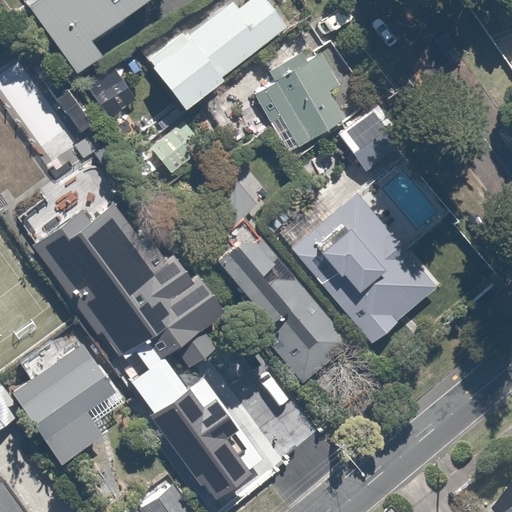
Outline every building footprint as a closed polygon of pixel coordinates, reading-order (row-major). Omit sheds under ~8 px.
[(146,0),(26,0),(73,70),(97,56),(89,41),(146,0)] [(265,0),(244,0),(146,56),(186,110),(288,24),(265,0)] [(511,28),(491,37),(511,67),(511,28)] [(272,79),(250,93),(289,154),(345,113),(331,88),(340,83),(311,44),(265,70),(272,79)] [(376,101),(338,133),(365,172),(406,138),(376,101)] [(284,251),(372,341),(438,286),(357,191),(284,251)] [(80,207),(32,241),(119,357),(146,343),(156,355),(175,345),(190,367),(214,347),(205,327),(224,308),(198,267),(188,270),(170,249),(164,254),(121,196),(88,216),(80,207)] [(207,265),(296,377),(347,343),(255,231),(207,265)] [(79,340),(9,387),(61,460),(107,431),(95,417),(123,397),(79,340)] [(250,402),(224,371),(207,386),(233,416),(250,402)] [(0,387),(0,425),(17,411),(0,387)] [(284,393),(256,416),(287,453),(318,431),(284,393)] [(30,511),(3,472),(0,474),(0,511),(30,511)] [(175,511),(178,510),(156,481),(137,496),(149,511),(175,511)] [(511,511),(511,489),(511,491),(487,511),(488,511),(511,511)]
